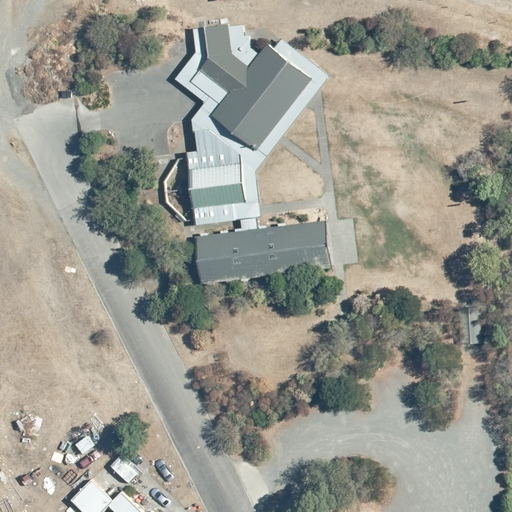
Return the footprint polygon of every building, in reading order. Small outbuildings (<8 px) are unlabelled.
[(245,23),(195,28),(197,52),(176,79),(208,100),(193,120),(198,151),(190,152),(197,223),(242,218),(243,229),(263,227),(256,171),(332,74),(283,39),(276,47),(270,43),(260,54),(252,47),(251,35),(246,34),(245,23)] [(196,235),(202,282),(333,266),(331,250),(327,219),(263,227),(243,229),(196,235)] [(472,307),(461,308),(464,344),(474,343),(484,343),(483,306),(472,307)] [(121,454),(110,465),(127,481),(138,470),(121,454)] [(147,511),(141,511),(121,492),(101,471),(72,500),(83,511),(153,511),(150,509),(147,511)]
